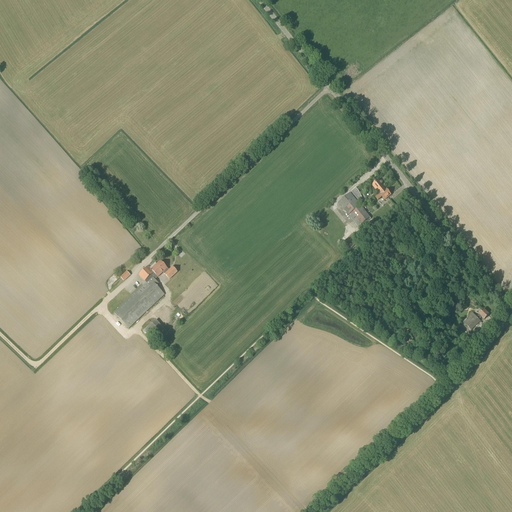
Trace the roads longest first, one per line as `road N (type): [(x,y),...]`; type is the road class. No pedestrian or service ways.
road 1 (unclassified): [(510,311),(258,0)]
road 2 (unclassified): [(319,511),(454,382),(510,311)]
